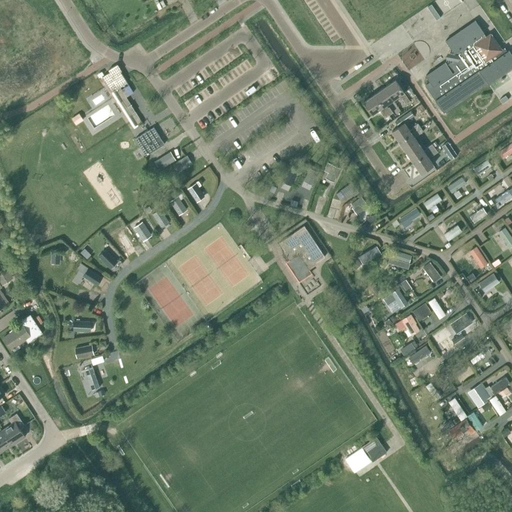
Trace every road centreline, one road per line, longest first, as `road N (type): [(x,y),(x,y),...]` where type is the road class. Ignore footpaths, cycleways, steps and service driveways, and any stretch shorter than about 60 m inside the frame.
road 1 (residential): [(511,360),(441,256),(246,196),(226,180)]
road 2 (residential): [(111,347),(108,307),(118,278),(205,214),(226,180)]
road 3 (residential): [(0,478),(57,438),(0,351)]
road 4 (residential): [(226,180),(141,63)]
road 5 (residential): [(391,187),(319,79)]
